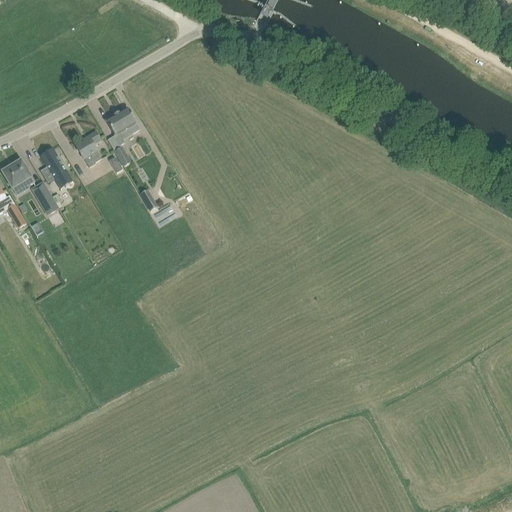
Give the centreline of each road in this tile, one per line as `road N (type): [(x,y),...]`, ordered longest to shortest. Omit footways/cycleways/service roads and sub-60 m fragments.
road 1 (unclassified): [(511,185),(250,42)]
road 2 (unclassified): [(0,142),(204,29),(250,42)]
road 3 (track): [(377,0),(511,65)]
